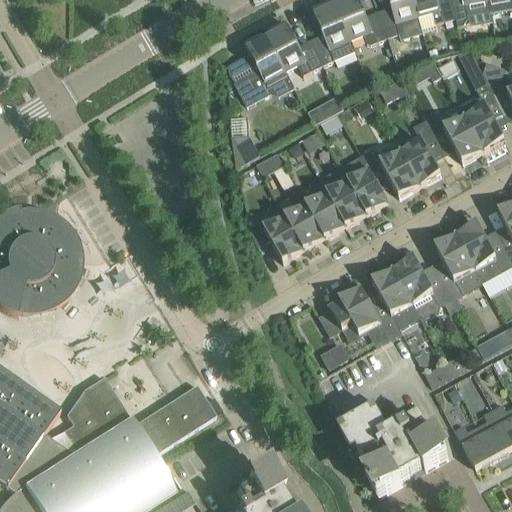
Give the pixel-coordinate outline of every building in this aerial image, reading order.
[(350,0),(338,5),(339,9),(336,10),(352,46),(365,40),(368,48),(371,49),(378,48),(389,43),(379,16),(379,17),(380,20),(368,25),(357,0),(350,0)] [(388,0),(393,16),(381,20),(380,16),(379,16),(389,43),(400,40),(397,28),(419,22),(412,0),(388,0)] [(412,0),(419,22),(441,15),(445,27),(455,24),(456,23),(450,0),(449,0),(438,3),(437,0),(412,0)] [(450,0),(456,23),(468,21),(466,10),(489,6),(487,0),(450,0)] [(511,0),(487,0),(489,6),(491,17),(511,13),(511,0)] [(313,16),(325,43),(313,48),(312,45),(311,45),(324,71),(356,57),(352,46),(336,10),(333,11),(332,8),(313,16)] [(269,38),(271,41),(268,43),(286,77),(298,70),(304,81),(324,71),(311,45),(313,49),(301,55),(287,28),(269,38)] [(246,80),(260,105),(272,98),(266,88),(286,77),(268,43),(265,44),(264,41),(246,51),(260,77),(249,83),(247,79),(246,80)] [(437,53),(430,55),(432,63),(439,61),(437,53)] [(434,67),(426,71),(431,81),(434,86),(442,82),(434,67)] [(487,112),(498,106),(491,92),(483,78),(479,69),(467,76),(479,98),(486,112),(487,111),(487,112)] [(393,89),(400,101),(402,105),(411,100),(402,84),(393,89)] [(498,106),(509,100),(508,100),(510,99),(502,86),(501,86),(491,92),(498,106)] [(499,133),(487,112),(487,111),(486,112),(466,122),(482,153),(484,157),(505,146),(504,142),(499,133)] [(321,112),(309,118),(316,130),(327,124),(321,112)] [(343,129),(337,119),(322,128),(328,138),(343,129)] [(427,126),(434,140),(445,134),(446,133),(439,119),(427,126)] [(445,134),(463,168),(484,157),(482,153),(466,122),(446,133),(445,134)] [(415,132),(422,146),(423,145),(423,146),(434,140),(427,126),(415,132)] [(250,142),(233,142),(236,169),(237,174),(260,161),(250,142)] [(423,145),(422,146),(402,157),(418,185),(421,191),(442,180),(439,174),(434,166),(423,146),(423,145)] [(376,186),(387,180),(381,168),(382,167),(374,154),(363,160),(364,162),(371,175),(376,186)] [(381,168),(387,180),(393,190),(400,202),(421,191),(418,185),(402,157),(382,167),(381,168)] [(278,159),(267,164),(274,177),(285,171),(278,159)] [(359,180),(349,186),(348,186),(365,214),(368,221),(390,209),(376,186),(371,175),(364,162),(363,160),(352,167),(359,180)] [(264,166),(257,170),(260,176),(267,172),(264,166)] [(339,192),(328,198),(327,198),(344,227),(347,233),(368,221),(365,214),(348,186),(349,186),(341,173),(331,178),(339,192)] [(318,204),(307,210),(323,238),(326,245),(347,233),(344,227),(327,198),(328,198),(320,184),(310,190),(318,204)] [(297,215),(286,221),(286,222),(302,250),(306,256),(326,245),(323,238),(307,210),(300,196),(289,202),(297,215)] [(268,214),(276,227),(264,234),(284,269),(306,256),(302,250),(286,222),(286,221),(279,208),(268,214)] [(0,487),(7,493),(8,492),(15,497),(11,501),(7,505),(2,511),(1,511),(150,511),(178,495),(169,482),(160,468),(155,460),(136,429),(131,423),(76,458),(74,460),(45,439),(60,417),(0,374),(0,313),(8,317),(16,320),(18,321),(19,317),(22,317),(26,318),(31,318),(35,318),(40,317),(44,316),(49,315),(53,313),(57,311),(61,309),(64,306),(68,303),(71,300),(74,296),(76,292),(78,288),(80,284),(82,280),(83,275),(83,271),(84,266),(83,261),(83,257),(82,252),(81,248),(79,244),(77,240),(75,236),(72,232),(69,229),(66,226),(62,223),(58,220),(54,218),(50,216),(46,215),(41,214),(37,213),(32,213),(28,213),(23,213),(21,213),(20,209),(15,211),(11,212),(6,214),(2,216),(0,217),(0,487)] [(511,210),(499,217),(511,241),(511,254),(507,257),(511,266),(511,210)] [(496,262),(478,229),(457,240),(483,288),(511,272),(511,266),(507,257),(496,262)] [(457,240),(436,252),(454,286),(444,291),(452,305),(483,288),(457,240)] [(434,297),(415,263),(394,275),(421,323),(422,325),(439,316),(440,311),(445,309),(452,305),(444,291),(434,297)] [(382,327),(381,328),(388,341),(421,323),(394,275),(373,287),(392,320),(381,326),(382,327)] [(331,313),(343,335),(354,329),(360,340),(381,328),(382,327),(381,326),(362,293),(348,301),(349,302),(331,313)] [(452,305),(445,309),(450,317),(457,314),(452,305)] [(511,344),(507,335),(495,342),(502,355),(511,349),(511,344)] [(338,370),(330,356),(322,360),(330,374),(338,370)] [(508,372),(503,363),(494,368),(499,377),(508,372)] [(453,381),(448,372),(446,368),(426,379),(433,392),(453,381)] [(73,431),(63,437),(76,458),(131,423),(105,382),(84,395),(66,420),(73,431)] [(197,390),(136,429),(155,460),(217,421),(197,390)] [(408,430),(391,439),(376,412),(340,433),(353,456),(357,454),(370,477),(367,479),(380,502),(402,489),(400,486),(412,479),(412,480),(413,480),(413,479),(419,475),(420,476),(422,476),(424,476),(426,475),(426,476),(449,463),(419,409),(406,416),(417,434),(412,437),(408,430)] [(511,415),(507,418),(503,410),(494,415),(511,449),(511,415)] [(484,420),(488,428),(478,433),(496,466),(511,456),(511,449),(494,415),(484,420)] [(478,433),(469,438),(465,431),(455,436),(477,476),(496,466),(478,433)] [(286,511),(287,511),(287,510),(286,510),(282,504),(283,503),(283,501),(283,499),(282,497),(283,497),(269,474),(227,499),(235,511),(233,511),(286,511)]
